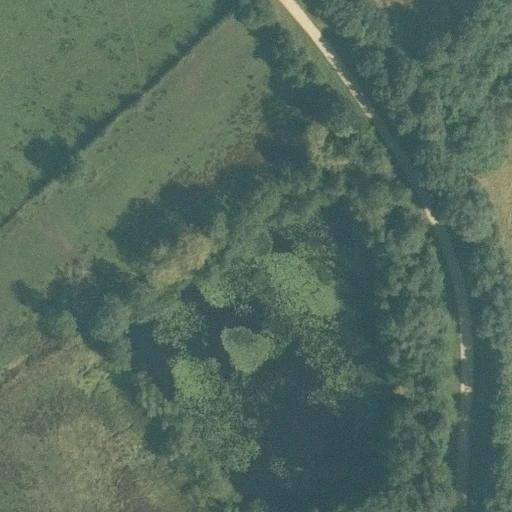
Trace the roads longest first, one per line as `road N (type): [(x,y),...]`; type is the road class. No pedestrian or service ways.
road 1 (unknown): [(486,511),(488,351),(469,263),(359,78),(296,0)]
road 2 (track): [(460,511),(466,370),(453,267),(374,117),(281,0)]
